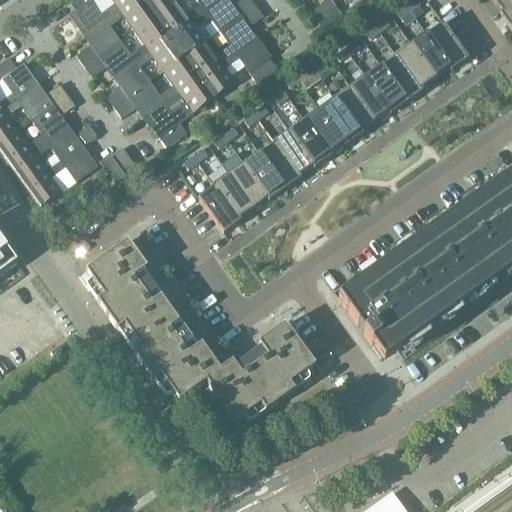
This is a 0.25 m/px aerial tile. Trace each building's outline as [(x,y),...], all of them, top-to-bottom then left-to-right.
[(95,0),(95,1),(94,0),(71,0),(67,3),(75,14),(70,17),(85,38),(137,0),(95,0)] [(133,34),(155,19),(140,0),(137,0),(85,38),(92,47),(76,59),(84,70),(120,44),(109,30),(123,20),(133,34)] [(140,0),(155,19),(176,4),(173,0),(140,0)] [(155,19),(169,40),(224,0),(194,0),(200,8),(186,18),(176,4),(155,19)] [(169,40),(184,60),(206,45),(195,30),(209,20),(219,35),(255,9),(248,0),(244,0),(231,10),(224,0),(169,40)] [(511,8),(511,0),(490,0),(501,15),(499,17),(511,8)] [(405,8),(410,15),(418,9),(419,8),(415,1),(405,8)] [(400,22),(410,15),(405,8),(395,15),(400,22)] [(511,8),(499,17),(505,25),(511,34),(511,33),(511,8)] [(216,59),(206,45),(184,60),(199,80),(254,41),(247,31),(263,20),(255,9),(219,35),(229,49),(216,59)] [(169,40),(155,19),(133,34),(143,49),(130,58),(120,44),(84,70),(91,81),(108,69),(114,79),(169,40)] [(384,23),(375,30),(379,36),(389,29),(384,23)] [(426,38),(449,71),(448,72),(450,74),(457,69),(468,62),(442,26),(427,37),(426,38)] [(375,30),(365,37),(370,43),(379,36),(375,30)] [(434,82),(434,81),(448,72),(449,71),(426,38),(427,37),(426,35),(409,47),(434,82)] [(105,100),(113,111),(149,85),(139,71),(152,61),(163,75),(184,60),(169,40),(114,79),(121,89),(105,100)] [(254,41),(199,80),(214,101),(235,86),(225,71),(238,61),(256,87),(276,72),(254,41)] [(349,58),(359,51),(354,44),(344,51),(349,58)] [(409,47),(393,59),(394,60),(395,59),(419,92),(421,91),(434,82),(409,47)] [(344,51),(335,58),(339,65),(349,58),(344,51)] [(406,106),(415,99),(422,94),(421,91),(419,92),(395,59),(394,60),(380,70),(406,106)] [(199,80),(184,60),(163,75),(173,90),(159,99),(149,85),(113,111),(121,122),(137,110),(144,120),(199,80)] [(16,72),(9,61),(0,67),(0,114),(36,89),(21,68),(16,72)] [(329,73),(324,66),(314,73),(319,80),(329,73)] [(380,70),(367,80),(365,81),(389,114),(388,115),(390,117),(397,112),(406,106),(380,70)] [(309,77),(305,72),(295,79),(300,85),(310,78),(309,77)] [(374,125),(388,115),(389,114),(365,81),(367,80),(366,78),(349,90),(374,125)] [(285,86),(289,91),(290,92),(300,85),(295,79),(285,86)] [(192,117),(214,101),(199,80),(144,120),(159,141),(166,151),(186,137),(179,126),(192,117)] [(0,114),(0,145),(17,134),(7,119),(21,110),(31,124),(67,98),(59,87),(43,99),(36,89),(0,114)] [(349,90),(333,102),(334,103),(335,103),(359,136),(360,135),(374,125),(349,90)] [(283,95),(274,102),(278,109),(288,102),(283,95)] [(28,148),(17,134),(0,145),(0,155),(10,170),(66,130),(59,121),(75,109),(67,98),(31,124),(41,138),(28,148)] [(343,147),(342,147),(344,150),(351,145),(362,137),(360,135),(359,136),(335,103),(334,103),(321,113),(319,114),(343,147)] [(263,110),(253,117),(258,123),(268,116),(263,110)] [(303,125),(304,124),(328,158),(329,157),(342,147),(343,147),(319,114),(321,113),(320,111),(302,124),(303,125)] [(248,130),(258,123),(253,117),(243,124),(248,130)] [(289,135),(313,169),(312,169),(314,172),(324,164),(331,159),(329,157),(328,158),(304,124),(303,125),(291,134),(289,135)] [(10,170),(25,190),(47,175),(47,174),(37,160),(50,151),(60,165),(80,151),(81,151),(97,140),(88,128),(72,140),(66,130),(10,170)] [(233,131),(223,138),(228,145),(237,138),(233,131)] [(273,147),(274,146),(298,179),(299,178),(312,169),(313,169),(289,135),(291,134),(289,133),(272,145),(273,147)] [(218,152),(228,145),(223,138),(213,145),(218,152)] [(284,193),(294,186),(301,181),(299,178),(298,179),(274,146),(273,147),(259,157),(284,193)] [(87,160),(81,151),(80,151),(60,165),(47,174),(47,175),(25,190),(40,211),(62,195),(75,186),(100,168),(92,157),(87,160)] [(202,153),(193,160),(197,166),(207,159),(202,153)] [(259,157),(245,167),(244,168),(267,201),(266,202),(268,204),(275,199),(284,193),(259,157)] [(188,173),(197,166),(193,160),(183,167),(188,173)] [(244,165),(227,177),(252,212),(266,202),(267,201),(244,168),(245,167),(244,165)] [(397,356),(511,273),(511,176),(337,302),(371,349),(381,362),(395,352),(397,356)] [(227,177),(211,189),(212,190),(213,189),(237,223),(239,221),(252,212),(227,177)] [(239,221),(237,223),(213,189),(212,190),(198,201),(223,236),(233,229),(240,224),(239,221)] [(16,266),(6,253),(5,253),(5,252),(0,244),(0,277),(9,271),(16,266)] [(117,333),(124,328),(139,350),(133,355),(154,384),(160,379),(179,405),(206,385),(235,426),(260,408),(265,414),(294,394),(294,393),(305,384),(301,379),(315,369),(285,327),(257,346),(261,351),(235,369),(232,364),(220,373),(201,347),(197,351),(142,274),(146,271),(127,244),(85,274),(103,299),(96,304),(117,333)] [(403,511),(392,496),(369,511),(403,511)]
